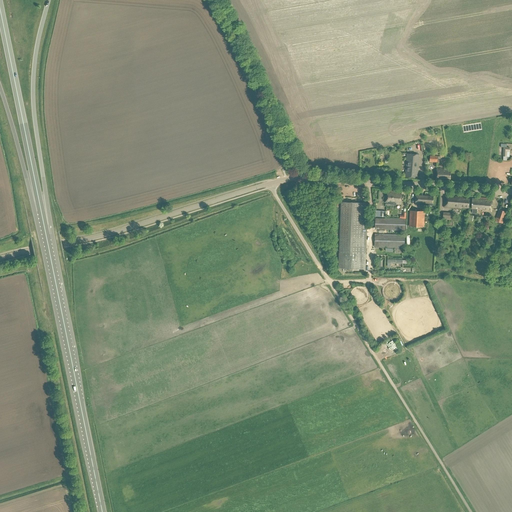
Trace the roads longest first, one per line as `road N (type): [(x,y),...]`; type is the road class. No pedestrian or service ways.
road 1 (trunk): [(102,511),(45,235)]
road 2 (unclassified): [(31,250),(269,182)]
road 3 (unclassified): [(511,191),(284,176),(269,182)]
road 4 (trunk): [(45,235),(33,84),(48,0)]
road 5 (trunk): [(0,10),(40,210)]
road 6 (track): [(301,177),(217,0)]
road 7 (trunk): [(0,86),(40,210)]
road 8 (unclassified): [(269,182),(332,286)]
